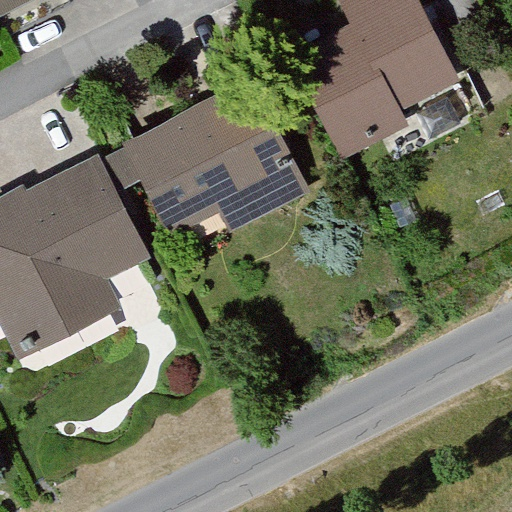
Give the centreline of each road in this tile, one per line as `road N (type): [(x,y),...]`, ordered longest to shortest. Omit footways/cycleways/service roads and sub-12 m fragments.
road 1 (tertiary): [(511,337),(168,511)]
road 2 (residential): [(0,102),(198,0)]
